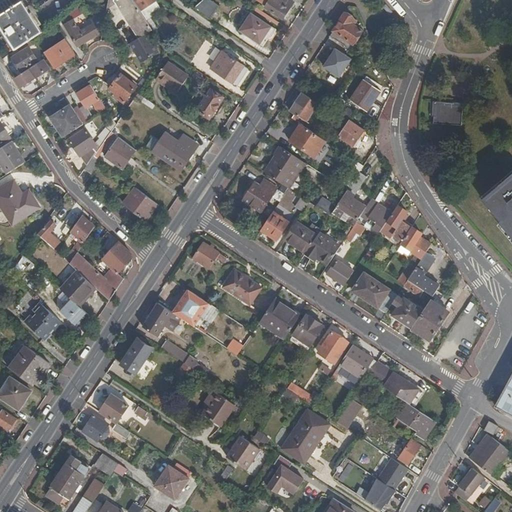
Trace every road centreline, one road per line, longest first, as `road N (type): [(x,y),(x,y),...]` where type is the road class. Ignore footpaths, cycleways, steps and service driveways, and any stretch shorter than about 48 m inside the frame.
road 1 (residential): [(472,399),(197,216)]
road 2 (residential): [(485,277),(410,182),(397,149),(397,105),(428,24)]
road 3 (residential): [(26,112),(72,186),(152,259)]
road 4 (secondary): [(227,158),(333,0)]
road 5 (secondary): [(32,454),(122,316)]
road 6 (residential): [(410,511),(472,399)]
road 7 (unknown): [(181,0),(280,78)]
